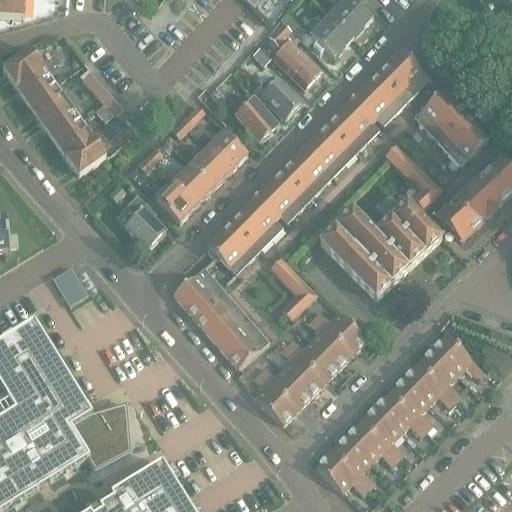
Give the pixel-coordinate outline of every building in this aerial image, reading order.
[(239,0),(253,12),(263,0),(239,0)] [(343,0),(346,3),(329,20),(352,42),(372,22),(348,0),(359,0),(362,2),(364,0),(343,0)] [(511,0),(489,0),(480,7),(511,45),(511,0)] [(25,3),(0,1),(0,24),(24,25),(25,3)] [(282,28),(299,44),(299,43),(306,49),(312,43),(333,63),(352,42),(329,20),(310,40),(301,31),(295,38),(284,27),(282,28)] [(294,49),(299,44),(282,28),(270,41),(284,53),(274,64),(304,93),(321,75),(294,49)] [(259,53),(252,59),(263,70),(270,64),(259,53)] [(377,78),(406,107),(419,94),(416,90),(425,81),(429,84),(430,83),(411,65),(413,63),(405,54),(403,57),(401,55),(377,78)] [(30,56),(4,76),(17,94),(44,75),(30,56)] [(44,75),(17,94),(30,111),(56,92),(44,75)] [(91,78),(83,85),(86,88),(94,81),(91,78)] [(393,120),(406,107),(377,78),(356,100),(355,99),(353,101),(354,103),(355,102),(383,130),(384,129),(380,126),(390,117),(393,120)] [(94,81),(86,88),(90,93),(98,86),(94,81)] [(284,124),(302,106),(277,82),(260,100),(284,124)] [(98,86),(90,93),(94,97),(102,90),(98,86)] [(102,90),(94,97),(98,102),(106,95),(102,90)] [(56,92),(30,111),(43,129),(69,109),(56,92)] [(216,93),(209,99),(216,107),(223,101),(216,93)] [(424,133),(436,146),(466,118),(443,94),(414,122),(414,123),(418,120),(427,129),(424,133)] [(106,95),(98,102),(103,107),(111,99),(106,95)] [(244,111),(234,120),(258,148),(276,133),(253,104),(246,96),(238,103),(244,111)] [(111,99),(103,107),(107,111),(114,103),(111,99)] [(114,103),(107,111),(111,116),(119,109),(114,103)] [(326,130),(355,158),(368,145),(365,142),(374,133),(377,136),(379,135),(350,107),(351,106),(349,105),(347,108),(326,130)] [(69,109),(43,129),(55,146),(82,127),(69,109)] [(119,109),(111,116),(116,121),(124,114),(119,109)] [(188,118),(179,127),(186,134),(195,125),(204,116),(197,110),(188,118)] [(466,118),(436,146),(449,160),(452,156),(462,166),(458,170),(459,170),(489,143),(466,118)] [(116,122),(101,135),(109,144),(124,131),(116,122)] [(82,127),(55,146),(68,164),(95,144),(82,127)] [(172,135),(172,136),(178,142),(186,134),(179,127),(172,135)] [(304,153),(333,181),(330,177),(339,168),(342,171),(355,158),(326,130),(304,153)] [(206,153),(230,177),(247,160),(223,136),(206,153)] [(95,144),(68,164),(81,182),(108,162),(95,144)] [(385,160),(389,163),(399,154),(395,150),(385,160)] [(154,152),(144,162),(151,169),(161,159),(154,152)] [(189,170),(213,194),(230,177),(206,153),(189,170)] [(281,176),(310,204),(323,191),(319,188),(329,178),(332,182),(333,181),(304,153),(281,176)] [(399,154),(389,163),(393,168),(403,158),(399,154)] [(403,158),(393,168),(397,172),(407,162),(403,158)] [(138,168),(139,169),(145,175),(151,169),(144,162),(138,168)] [(407,162),(397,172),(401,175),(411,166),(407,162)] [(484,177),(507,201),(511,196),(511,174),(500,162),(484,177)] [(411,166),(401,175),(405,180),(415,170),(411,166)] [(173,187),(196,210),(213,194),(189,170),(173,187)] [(415,170),(405,180),(411,185),(421,175),(415,170)] [(421,175),(411,185),(416,191),(427,182),(421,175)] [(297,218),(310,204),(281,176),(260,197),(259,197),(257,199),(258,200),(286,228),(287,227),(284,224),(293,214),(297,218)] [(469,191),(491,215),(507,201),(484,177),(469,191)] [(427,182),(416,191),(418,193),(439,193),(427,182)] [(155,204),(179,228),(196,210),(173,187),(155,204)] [(116,205),(124,197),(117,189),(109,198),(116,205)] [(412,189),(405,196),(411,202),(418,196),(412,189)] [(453,205),(476,229),(491,215),(469,191),(453,205)] [(419,197),(432,204),(441,195),(439,193),(418,193),(421,195),(419,197)] [(423,213),(432,204),(419,197),(413,203),(423,213)] [(136,201),(115,222),(125,232),(147,254),(164,236),(145,218),(149,214),(136,201)] [(230,227),(259,256),(272,243),(268,239),(278,230),(281,233),(282,232),(254,204),(253,203),(250,205),(251,206),(230,227)] [(460,244),(476,229),(453,205),(438,220),(460,244)] [(352,214),(320,247),(376,303),(441,242),(428,228),(407,206),(382,230),(375,237),(352,214)] [(0,256),(10,255),(7,222),(0,222),(0,256)] [(207,255),(214,264),(217,261),(235,279),(236,279),(233,275),(242,266),(246,269),(259,256),(230,227),(206,251),(209,253),(207,255)] [(270,272),(276,279),(286,268),(280,262),(270,272)] [(286,268),(276,279),(284,286),(293,276),(286,268)] [(72,269),(54,280),(71,309),(89,298),(72,269)] [(173,299),(195,324),(226,298),(213,283),(209,287),(201,276),(204,273),(184,290),(182,287),(173,295),(175,297),(173,299)] [(293,276),(284,286),(289,292),(300,283),(293,276)] [(300,283),(289,292),(295,299),(313,297),(300,283)] [(292,303),(306,310),(316,300),(313,297),(295,299),(296,300),(292,303)] [(226,298),(195,324),(216,349),(247,322),(246,322),(243,325),(234,315),(238,312),(226,298)] [(287,309),(298,318),(306,310),(292,303),(287,309)] [(291,325),(298,318),(287,309),(281,314),(291,325)] [(316,323),(352,360),(367,345),(339,318),(330,327),(321,318),(316,323)] [(247,322),(216,349),(238,374),(269,347),(256,333),(252,336),(244,326),(247,323),(247,322)] [(311,346),(339,374),(352,360),(316,323),(309,330),(318,339),(311,346)] [(0,511),(188,511),(165,473),(115,503),(100,511),(4,511),(87,462),(95,474),(129,457),(125,408),(92,429),(87,421),(92,418),(34,324),(12,338),(10,336),(1,341),(2,343),(0,344),(0,389),(9,403),(0,408),(0,511)] [(431,356),(459,382),(467,374),(478,385),(485,378),(446,340),(431,356)] [(288,351),(325,388),(339,374),(311,346),(302,355),(293,346),(288,351)] [(283,374),(311,402),(325,388),(288,351),(281,358),(291,367),(283,374)] [(417,370),(455,407),(460,402),(450,392),(459,382),(431,356),(417,370)] [(403,385),(430,412),(438,403),(449,414),(455,407),(417,370),(403,385)] [(260,379),(297,416),(311,402),(283,374),(275,383),(266,374),(260,379)] [(255,403),(283,430),(297,416),(260,379),(253,386),(263,395),(255,403)] [(388,400),(426,437),(432,431),(421,420),(430,412),(403,385),(388,400)] [(374,414),(401,441),(409,432),(420,443),(426,437),(388,400),(374,414)] [(360,429),(397,466),(403,460),(393,449),(401,441),(374,414),(360,429)] [(345,444),(372,470),(381,461),(391,472),(397,466),(360,429),(345,444)] [(331,458),(368,495),(374,489),(364,478),(372,470),(345,444),(331,458)] [(342,499),(343,499),(351,490),(362,501),(368,495),(331,458),(316,474),(342,499)]
